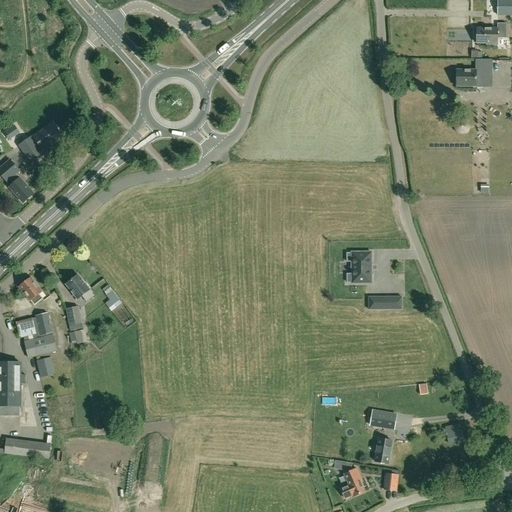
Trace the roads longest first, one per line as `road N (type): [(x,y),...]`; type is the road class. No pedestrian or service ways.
road 1 (unclassified): [(511,481),(409,227),(378,0)]
road 2 (unclassified): [(0,292),(113,189),(186,172),(218,149)]
road 3 (unclassified): [(7,233),(92,138),(97,106),(81,56),(101,34)]
road 4 (unclassified): [(218,149),(239,128),(265,58),(331,0)]
road 5 (unclassified): [(111,25),(140,4),(194,26),(243,0)]
road 6 (unclassified): [(381,511),(511,484)]
